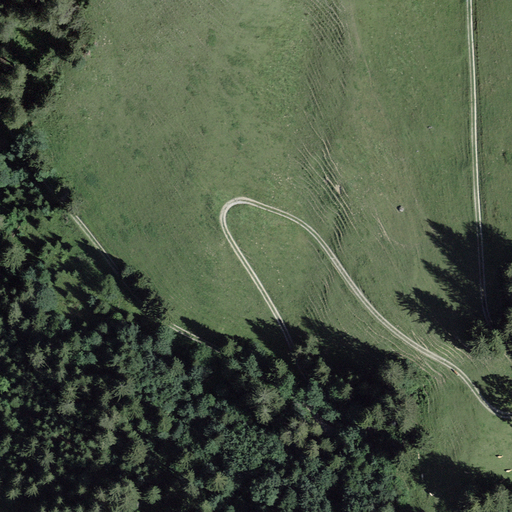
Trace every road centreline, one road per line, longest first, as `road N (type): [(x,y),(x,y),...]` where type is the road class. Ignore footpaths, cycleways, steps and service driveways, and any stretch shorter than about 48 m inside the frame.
road 1 (track): [(0,105),(138,299),(261,373),(327,427),(341,427),(346,414),(303,369),(225,229),(225,209),(237,200),(309,229),(392,329),(464,377),(498,414),(511,414)]
road 2 (track): [(511,349),(492,329),(482,287),(468,0)]
